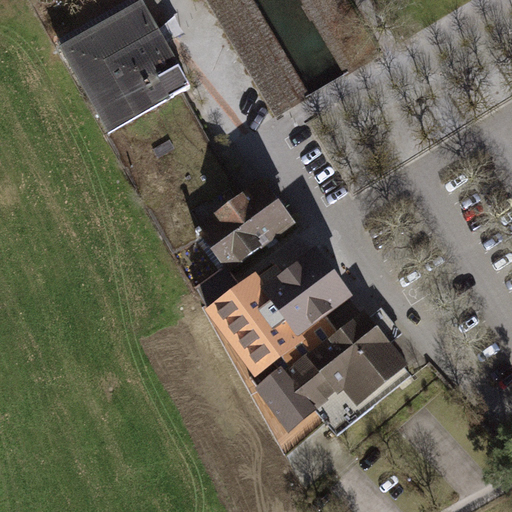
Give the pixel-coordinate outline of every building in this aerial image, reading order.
[(140,0),(130,0),(55,42),(107,137),(183,93),(191,89),(140,0)] [(258,0),(211,0),(272,110),(308,90),(258,0)] [(351,0),(302,0),(342,71),(379,50),(351,0)] [(183,93),(107,137),(173,254),(199,240),(193,231),(241,195),(183,93)] [(241,195),(193,231),(199,240),(227,276),(294,226),(261,180),(241,195)] [(274,263),(210,308),(230,340),(227,342),(250,378),(247,379),(274,415),(294,425),(298,421),(314,441),(328,427),(337,438),(414,375),(391,344),(403,335),(380,310),(370,318),(365,313),(332,338),(318,322),(355,295),(322,250),(283,274),(274,263)]
